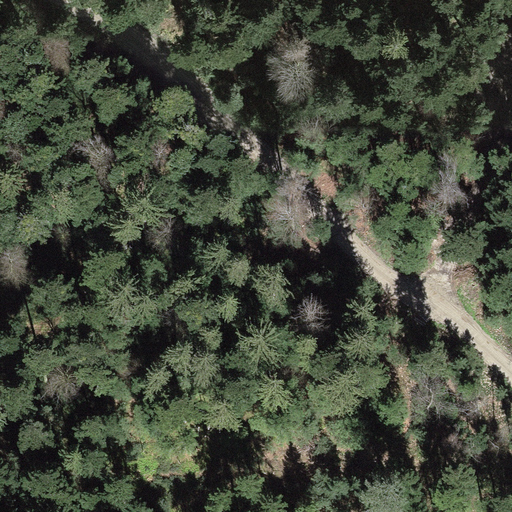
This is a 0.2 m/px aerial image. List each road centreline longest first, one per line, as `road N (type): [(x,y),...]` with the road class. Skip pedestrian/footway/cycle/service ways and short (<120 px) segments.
road 1 (track): [(511,370),(431,305),(299,174),(167,65),(72,0)]
road 2 (track): [(167,65),(157,167),(94,305),(0,436)]
road 3 (track): [(431,305),(511,95)]
